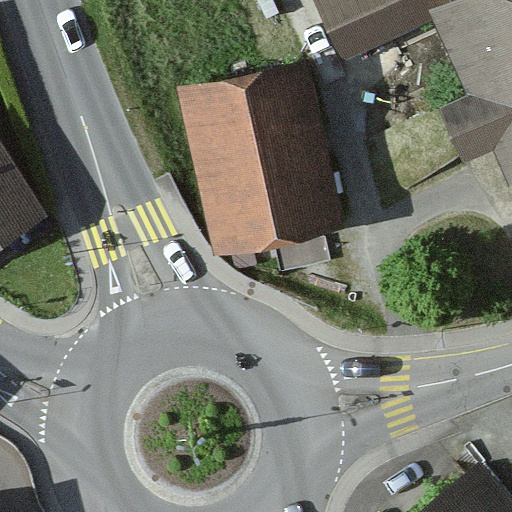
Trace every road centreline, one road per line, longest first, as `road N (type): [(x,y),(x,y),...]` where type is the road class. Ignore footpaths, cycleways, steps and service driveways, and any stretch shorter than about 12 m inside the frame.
road 1 (secondary): [(51,0),(154,320)]
road 2 (secondary): [(314,409),(297,371),(269,340),(233,321),(192,314),(154,320)]
road 3 (residential): [(314,409),(511,363)]
road 4 (secondary): [(154,320),(115,341),(88,371),(75,405)]
